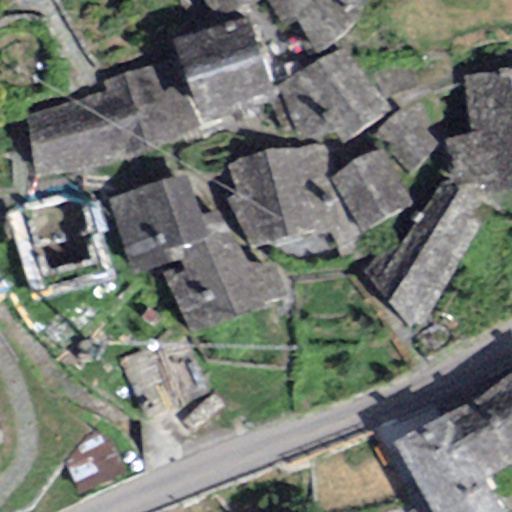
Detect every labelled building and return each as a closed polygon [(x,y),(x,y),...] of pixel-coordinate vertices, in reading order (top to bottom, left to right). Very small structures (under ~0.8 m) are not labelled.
[(251,0),(210,0),(219,17),(251,0)] [(352,0),(278,0),(318,56),(368,22),(352,0)] [(254,20),(178,43),(203,126),(279,104),(254,20)] [(343,60),(285,92),(305,141),(336,145),(344,143),(381,118),(343,60)] [(150,73),(15,125),(31,182),(182,134),(150,73)] [(511,79),(465,83),(478,206),(511,203),(511,79)] [(406,120),(382,137),(412,177),(436,160),(406,120)] [(268,151),(226,165),(240,208),(254,250),(336,236),(320,150),(268,151)] [(376,155),(334,178),(360,227),(402,205),(376,155)] [(185,174),(109,197),(129,263),(160,255),(206,242),(198,216),(185,174)] [(85,196),(8,215),(24,292),(107,272),(85,196)] [(394,253),(370,279),(415,341),(486,224),(443,198),(401,261),(394,253)] [(225,211),(198,216),(206,242),(160,255),(195,338),(290,297),(272,265),(245,262),(225,211)] [(511,390),(403,456),(434,511),(491,511),(484,498),(511,482),(511,390)]
